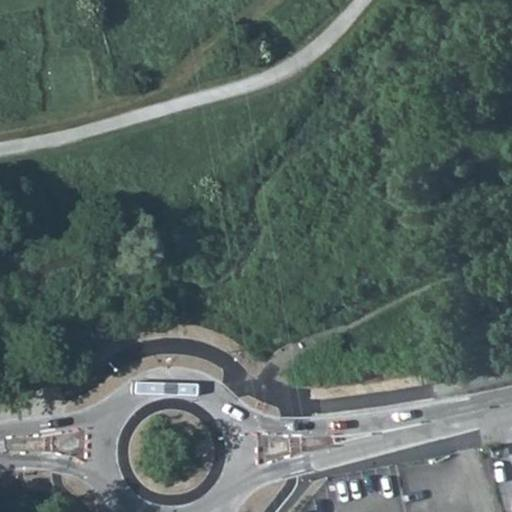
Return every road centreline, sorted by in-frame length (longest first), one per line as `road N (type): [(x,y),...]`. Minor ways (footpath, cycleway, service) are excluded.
road 1 (secondary): [(237,423),(218,398),(180,382),(138,390),(109,418)]
road 2 (secondary): [(367,432),(511,405)]
road 3 (secondary): [(240,478),(367,432)]
road 4 (secondary): [(367,432),(237,423)]
